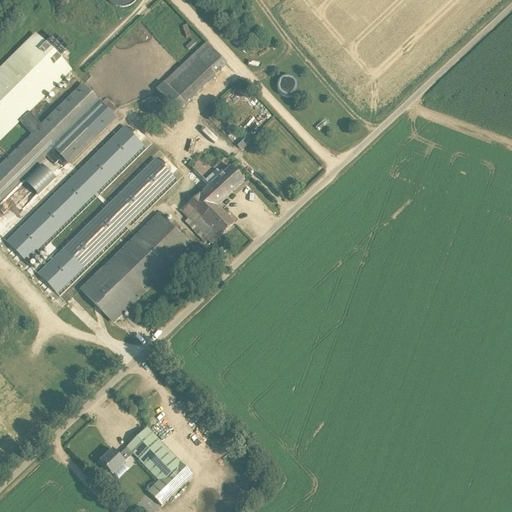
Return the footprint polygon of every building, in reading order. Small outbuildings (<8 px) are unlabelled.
[(108,0),(108,4),(137,8),(137,0),(108,0)] [(0,140),(18,122),(31,135),(40,126),(27,113),(69,72),(33,35),(0,67),(0,140)] [(204,44),(155,91),(175,113),(225,65),(204,44)] [(81,85),(40,126),(31,135),(0,165),(0,201),(45,157),(54,165),(58,161),(65,169),(115,119),(81,85)] [(8,245),(24,261),(142,145),(126,129),(8,245)] [(6,159),(16,149),(12,145),(19,138),(17,136),(12,130),(0,141),(0,157),(2,155),(6,159)] [(248,135),(237,147),(242,151),(253,140),(248,135)] [(39,277),(55,293),(173,177),(157,161),(39,277)] [(209,186),(223,201),(244,181),(231,167),(222,174),(209,186)] [(185,221),(192,228),(217,205),(217,206),(223,201),(209,186),(193,168),(187,174),(202,193),(181,212),(188,218),(185,221)] [(234,224),(217,206),(217,205),(192,228),(204,242),(207,240),(212,245),(234,224)] [(192,247),(159,214),(82,289),(114,323),(192,247)] [(127,448),(133,454),(159,481),(147,492),(161,506),(192,475),(147,429),(127,448)] [(112,474),(133,454),(127,448),(118,457),(112,450),(101,462),(112,474)]
